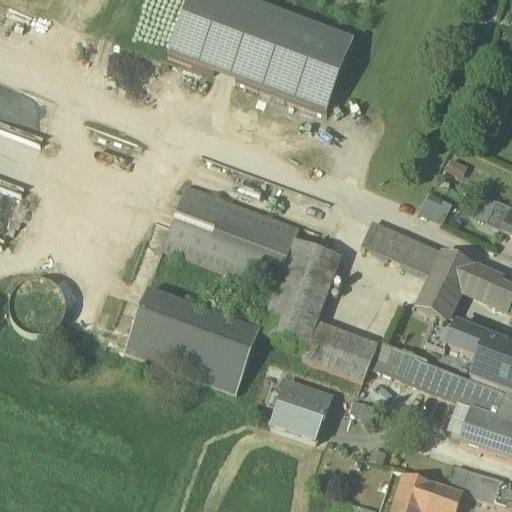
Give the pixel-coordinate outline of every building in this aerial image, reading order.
[(228,0),(190,0),(167,62),(325,121),(353,47),(228,0)] [(467,171),(452,164),(446,175),(461,183),(467,171)] [(0,251),(9,253),(21,186),(0,182),(0,251)] [(163,256),(274,298),(293,247),(298,235),(187,193),(163,256)] [(487,228),(496,206),(483,200),(474,222),(487,228)] [(440,230),(441,231),(449,213),(426,201),(417,219),(440,230)] [(485,233),(511,243),(511,212),(496,206),(487,228),(485,233)] [(371,229),(360,253),(430,283),(440,260),(371,229)] [(340,265),(293,247),(274,298),(259,338),(258,340),(305,358),(316,329),(340,265)] [(503,316),(504,314),(511,304),(511,294),(500,288),(497,281),(442,256),(440,260),(430,283),(415,313),(435,323),(443,327),(448,324),(460,297),(503,316)] [(33,343),(46,342),(56,335),(63,324),(65,312),(61,300),(52,291),(40,287),(27,288),(16,295),(10,305),(8,318),(12,330),(21,339),(33,343)] [(235,401),(258,340),(259,338),(147,296),(123,359),(235,401)] [(443,327),(435,323),(425,348),(444,357),(446,351),(447,351),(456,328),(448,324),(443,327)] [(477,363),(486,339),(456,328),(447,351),(477,363)] [(377,351),(316,329),(305,358),(302,366),(362,388),(377,351)] [(511,399),(511,349),(486,339),(477,363),(469,383),(511,399)] [(369,374),(402,388),(413,363),(413,361),(396,355),(379,348),(369,374)] [(459,446),(511,464),(511,401),(413,363),(402,388),(457,409),(471,414),(462,440),(459,446)] [(285,372),(269,365),(263,379),(279,385),(285,372)] [(270,434),(315,449),(331,404),(285,388),(270,434)] [(378,414),(354,405),(348,419),(373,428),(378,414)] [(448,435),(462,440),(471,414),(457,409),(448,435)] [(386,458),(371,453),(367,465),(381,470),(386,458)] [(461,499),(467,477),(454,473),(448,494),(461,499)] [(448,494),(402,479),(392,475),(379,511),(456,511),(461,499),(448,494)] [(469,501),(492,509),(499,487),(467,477),(461,499),(462,499),(469,501)] [(373,511),(363,508),(336,499),(331,511),(373,511)]
